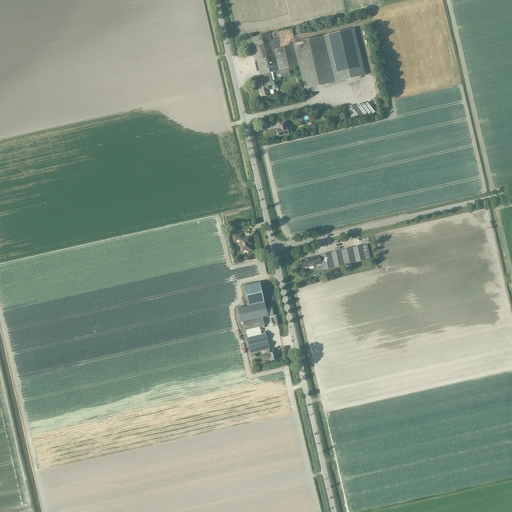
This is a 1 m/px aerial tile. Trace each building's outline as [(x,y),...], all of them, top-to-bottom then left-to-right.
[(274,38),(272,33),(251,38),(251,40),(247,41),(251,56),(255,55),(260,75),(262,75),(264,83),(257,84),(259,93),(260,93),(261,97),(274,94),(273,90),(275,89),(273,80),(274,80),(274,78),(271,79),(271,75),(273,75),(272,72),(298,66),(304,89),(333,82),(365,75),(354,28),(322,36),(293,42),(293,45),(292,45),(292,42),(287,43),(287,46),(276,49),(273,39),(271,40),(271,38),(274,38)] [(290,75),(288,69),(276,71),(278,78),(290,75)] [(286,127),(285,122),(278,123),(279,129),(276,129),(278,136),(289,134),(287,127),(286,127)] [(241,235),(234,237),(234,241),(239,239),(242,251),(250,249),(249,242),(250,242),(249,237),(241,239),(240,235),(241,235)] [(367,245),(362,246),(301,260),(303,269),(321,265),(322,271),(370,260),(367,245)] [(249,306),(237,309),(241,326),(244,325),(245,330),(261,326),(262,329),(265,328),(262,316),(267,314),(264,303),(260,283),(244,287),(249,306)] [(260,328),(246,331),(248,338),(247,338),(251,353),(266,350),(267,354),(262,355),(263,360),(271,358),(271,361),(277,359),(275,352),(270,353),(269,349),(270,349),(266,331),(263,332),(263,334),(261,335),(260,328)]
